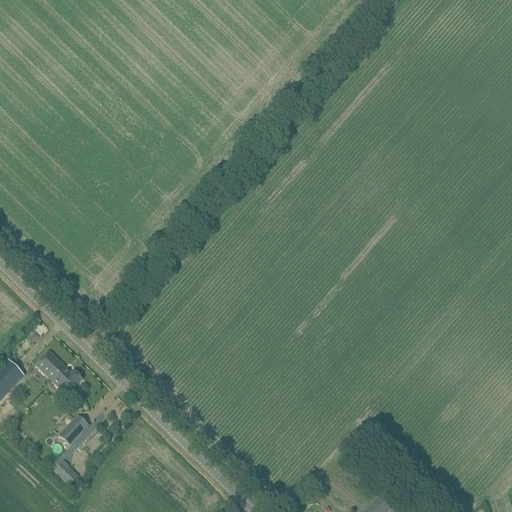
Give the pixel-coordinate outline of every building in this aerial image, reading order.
[(49,353),(36,366),(52,382),(65,369),(49,353)] [(0,401),(24,377),(8,362),(0,369),(0,401)] [(65,369),(52,382),(58,388),(58,389),(66,397),(82,381),(73,372),(71,375),(65,369)] [(89,427),(77,416),(58,436),(70,448),(89,427)] [(46,467),(70,489),(86,472),(63,450),(46,467)] [(388,511),(391,510),(379,498),(364,511),(388,511)]
